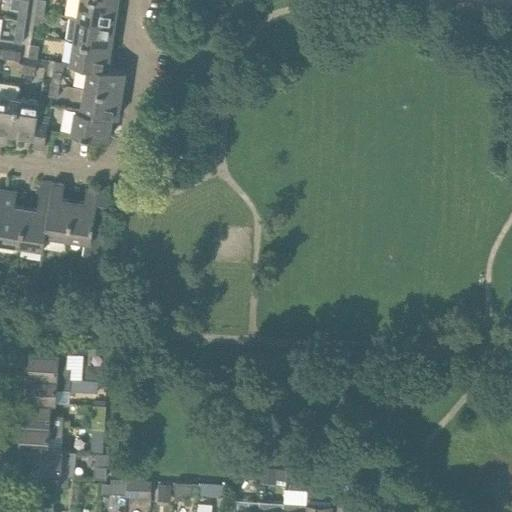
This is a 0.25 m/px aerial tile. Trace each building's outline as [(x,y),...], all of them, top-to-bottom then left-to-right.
[(20,0),(19,12),(27,14),(29,1),(21,0),(20,0)] [(37,0),(36,12),(44,13),(46,1),(40,0),(37,0)] [(69,19),(114,26),(118,3),(96,0),(67,0),(65,19),(69,19)] [(34,25),(42,26),(44,13),(36,12),(34,25)] [(74,41),(111,47),(114,26),(69,19),(66,40),(74,41)] [(14,44),(22,45),(24,32),(16,31),(14,44)] [(93,66),(107,69),(111,47),(74,41),(70,64),(87,68),(92,69),(93,66)] [(29,58),(37,59),(39,47),(31,45),(29,58)] [(2,58),(15,61),(16,52),(3,50),(2,58)] [(21,73),(35,76),(36,67),(23,65),(21,73)] [(84,89),(121,95),(125,72),(107,69),(93,66),(92,69),(87,68),(84,89)] [(51,84),(59,85),(60,86),(62,72),(53,71),(51,84)] [(0,134),(12,137),(18,98),(20,86),(0,83),(0,134)] [(49,97),(57,98),(59,85),(51,84),(49,97)] [(75,112),(112,117),(118,118),(121,95),(84,89),(80,111),(75,110),(75,112)] [(34,140),(37,121),(41,101),(18,98),(12,137),(34,140)] [(71,134),(108,140),(112,117),(75,112),(71,134)] [(49,123),(37,121),(34,140),(33,148),(44,149),(49,123)] [(44,251),(46,237),(47,228),(45,228),(53,184),(42,182),(37,210),(26,209),(20,247),(44,251)] [(46,237),(69,240),(75,202),(62,200),(65,186),(53,184),(45,228),(47,228),(46,237)] [(75,202),(69,240),(91,244),(96,212),(108,214),(111,193),(87,189),(85,203),(75,202)] [(0,227),(0,243),(20,247),(26,209),(15,207),(17,193),(6,191),(0,227)] [(28,378),(70,380),(71,369),(59,368),(59,354),(30,352),(28,378)] [(26,400),(51,404),(56,404),(57,390),(70,391),(70,380),(28,378),(26,400)] [(20,426),(62,428),(63,417),(50,416),(51,404),(26,400),(22,400),(20,426)] [(43,449),(48,450),(49,438),(62,438),(62,428),(20,426),(18,450),(33,451),(42,452),(43,449)] [(33,451),(31,475),(74,477),(74,466),(62,465),(63,451),(48,450),(43,449),(42,452),(33,451)] [(94,467),(94,478),(106,478),(106,468),(94,467)] [(287,467),(286,480),(308,481),(309,468),(287,467)] [(102,494),(127,496),(128,480),(112,479),(111,484),(103,484),(102,494)] [(127,496),(151,497),(152,480),(128,479),(128,480),(127,496)] [(174,497),(190,498),(191,483),(175,482),(174,497)] [(157,501),(169,501),(170,485),(158,485),(157,501)] [(308,511),(309,491),(307,491),(306,505),(298,504),(297,511),(308,511)] [(331,511),(332,505),(318,504),(319,491),(309,491),(308,511),(331,511)] [(258,511),(259,502),(249,501),(248,511),(258,511)] [(258,511),(270,511),(271,503),(259,502),(258,511)]
